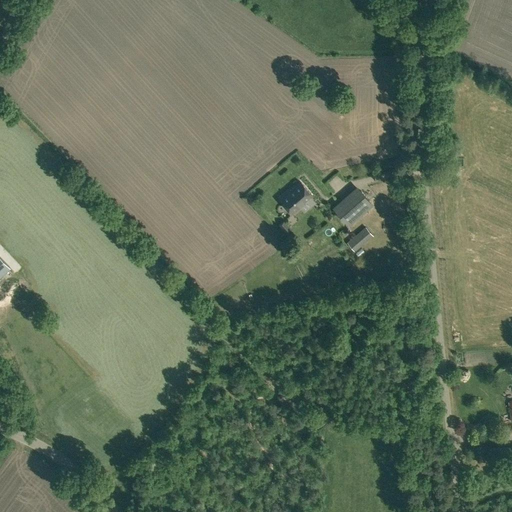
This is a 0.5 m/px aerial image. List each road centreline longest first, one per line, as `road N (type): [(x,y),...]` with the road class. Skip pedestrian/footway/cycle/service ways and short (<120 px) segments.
road 1 (unclassified): [(462,511),(424,174),(421,0)]
road 2 (unclassified): [(115,511),(77,472),(0,428)]
